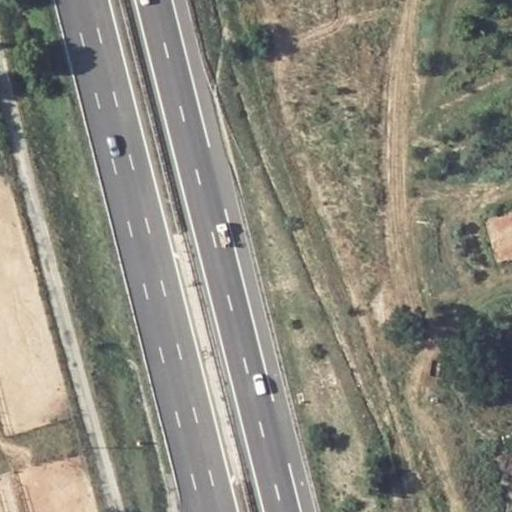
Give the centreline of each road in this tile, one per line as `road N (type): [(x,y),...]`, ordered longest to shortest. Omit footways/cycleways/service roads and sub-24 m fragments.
road 1 (motorway): [(296,511),(163,0)]
road 2 (motorway): [(76,0),(202,511)]
road 3 (unclassified): [(114,511),(0,98)]
